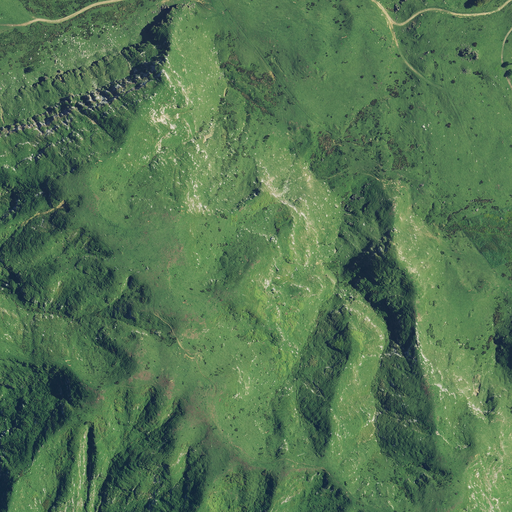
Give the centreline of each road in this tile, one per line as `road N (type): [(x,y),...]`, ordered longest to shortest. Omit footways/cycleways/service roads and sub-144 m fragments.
road 1 (track): [(364,0),(390,18),(434,9),(484,16),(511,2)]
road 2 (track): [(0,33),(47,27),(117,0)]
